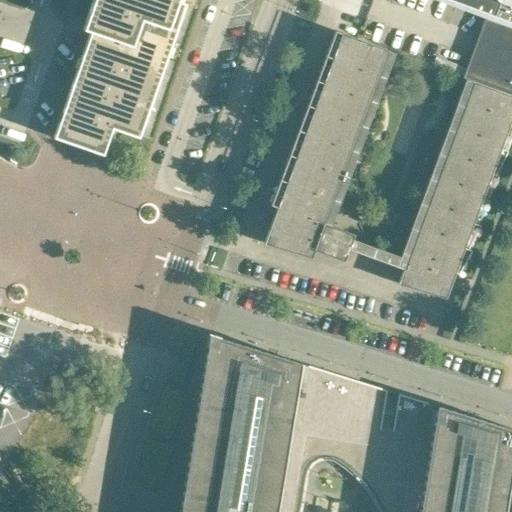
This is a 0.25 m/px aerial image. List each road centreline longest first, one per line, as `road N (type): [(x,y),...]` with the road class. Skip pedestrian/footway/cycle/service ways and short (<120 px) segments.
road 1 (residential): [(511,406),(169,293)]
road 2 (residential): [(169,293),(277,0)]
road 3 (residential): [(93,511),(169,293)]
